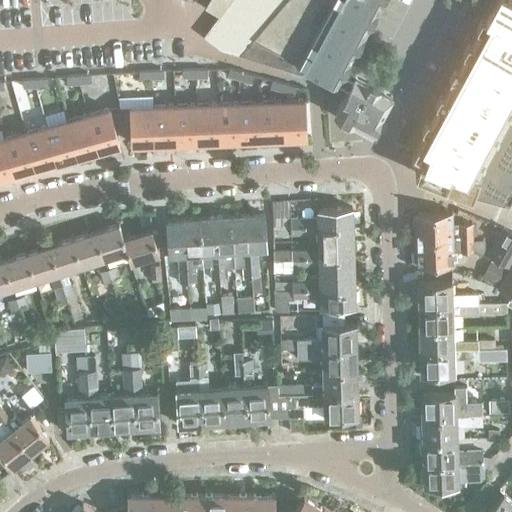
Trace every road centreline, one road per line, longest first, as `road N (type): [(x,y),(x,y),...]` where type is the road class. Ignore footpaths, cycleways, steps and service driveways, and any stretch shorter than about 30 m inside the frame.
road 1 (residential): [(0,213),(161,177),(320,168),(380,177)]
road 2 (residential): [(31,502),(77,476),(121,466),(320,459),(348,465)]
road 3 (residential): [(380,457),(389,441),(380,177)]
road 4 (residential): [(426,0),(414,23),(429,31),(394,111),(380,177)]
road 5 (residential): [(511,216),(380,177)]
